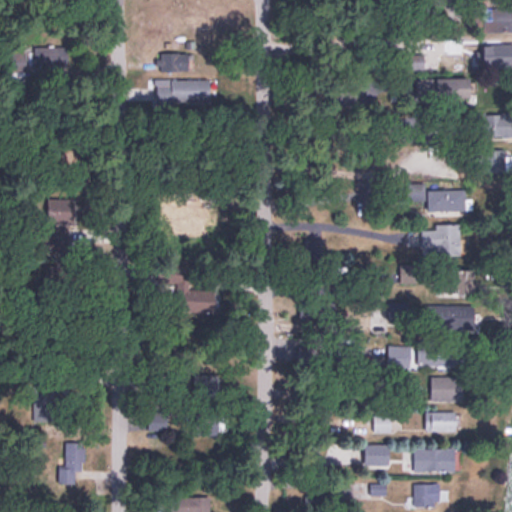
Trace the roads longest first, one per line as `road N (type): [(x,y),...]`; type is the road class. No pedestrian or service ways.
road 1 (residential): [(121,511),(130,169),(120,0)]
road 2 (residential): [(263,511),(263,0)]
